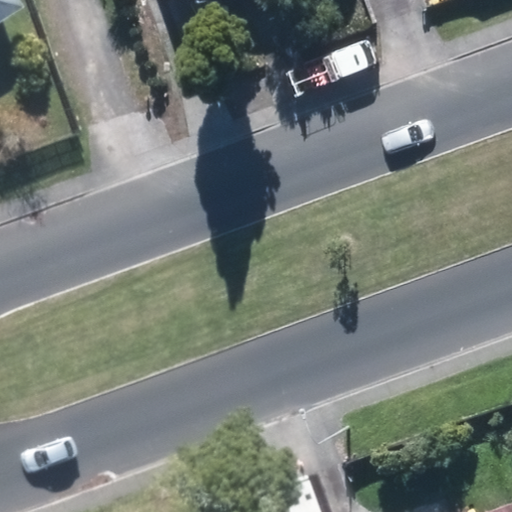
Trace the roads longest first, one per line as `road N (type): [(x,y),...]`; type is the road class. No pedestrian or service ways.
road 1 (secondary): [(511,291),(0,479)]
road 2 (secondary): [(0,269),(511,91)]
